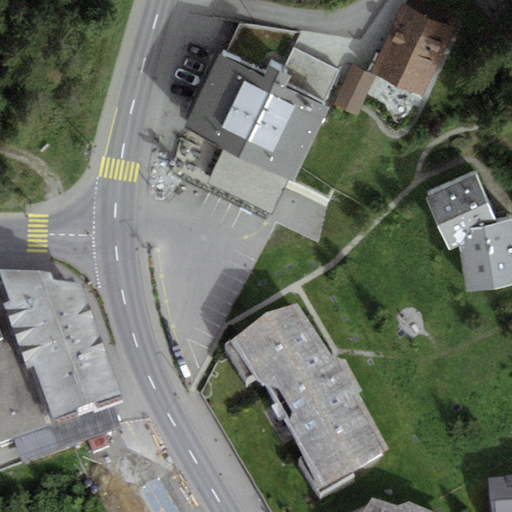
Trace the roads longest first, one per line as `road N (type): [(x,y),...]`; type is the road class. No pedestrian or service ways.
road 1 (primary): [(226,511),(140,354),(116,237)]
road 2 (primary): [(116,237),(123,145),(159,0)]
road 3 (track): [(0,148),(47,172),(62,194),(66,236)]
